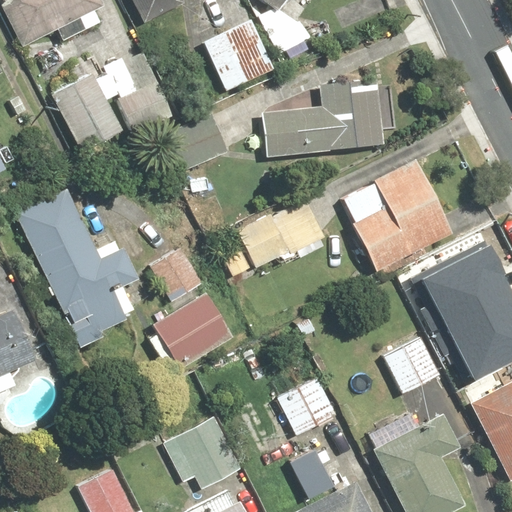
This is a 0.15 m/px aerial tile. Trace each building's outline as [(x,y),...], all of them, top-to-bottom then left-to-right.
[(2,0),(25,45),(110,5),(107,0),(2,0)] [(133,0),(144,21),(182,3),(180,0),(133,0)] [(252,12),(202,34),(226,88),(276,66),(252,12)] [(90,62),(46,83),(77,147),(121,126),(90,62)] [(264,102),(265,151),(386,147),(384,72),(320,74),(321,101),(264,102)] [(169,173),(219,153),(202,110),(152,130),(169,173)] [(0,143),(0,165),(9,161),(0,143)] [(417,151),(339,189),(377,268),(456,230),(417,151)] [(68,181),(15,206),(65,309),(145,271),(128,234),(100,247),(68,181)] [(308,197),(237,230),(255,270),(327,238),(308,197)] [(228,243),(212,252),(227,276),(242,267),(228,243)] [(417,276),(441,323),(504,291),(479,244),(417,276)] [(150,313),(175,363),(239,332),(214,282),(150,313)] [(441,323),(467,372),(511,348),(511,306),(504,291),(441,323)] [(20,301),(0,311),(0,372),(45,349),(20,301)] [(423,331),(383,350),(402,389),(442,370),(423,331)] [(503,361),(463,380),(511,478),(511,477),(511,374),(510,376),(503,361)] [(275,394),(292,428),(340,405),(323,370),(275,394)] [(448,407),(375,443),(408,511),(443,511),(468,500),(445,454),(466,444),(448,407)] [(217,408),(160,435),(187,493),(245,465),(217,408)] [(318,443),(290,456),(309,495),(337,482),(318,443)] [(138,511),(117,463),(80,479),(94,511),(138,511)] [(375,511),(358,474),(279,511),(375,511)] [(254,511),(240,482),(180,511),(254,511)]
